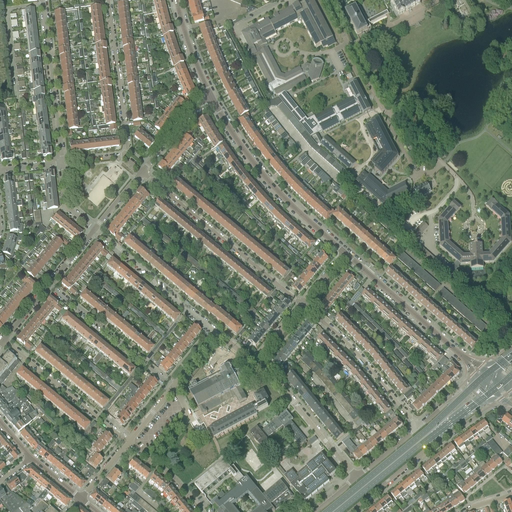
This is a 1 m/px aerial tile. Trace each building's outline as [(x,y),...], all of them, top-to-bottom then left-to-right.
[(310,80),(311,82),(312,83),(319,79),(323,66),(323,65),(324,65),(323,64),(323,63),(322,62),(321,62),(321,61),(320,61),(320,60),(319,60),(318,60),(317,60),(316,60),(315,60),(314,60),(313,60),(312,61),(313,62),(312,63),(311,65),(308,64),(306,65),(306,66),(304,67),(300,69),(300,67),(284,75),(284,77),(280,75),(281,74),(267,48),(265,49),(263,45),(267,43),(265,40),(276,34),(275,31),(276,30),(277,31),(281,29),(280,28),(282,27),(283,28),(290,24),(289,23),(293,21),(294,22),(298,20),(297,19),(301,18),(301,19),(302,18),(303,20),(302,20),(306,28),(307,27),(309,31),(308,32),(312,39),(313,38),(315,42),(314,43),(316,47),(321,44),(323,48),(327,46),(328,47),(334,44),(333,42),(335,41),(333,37),(331,38),(330,37),(332,36),(328,28),(327,29),(325,25),(326,25),(322,17),(321,18),(319,14),(320,13),(316,6),(315,7),(313,3),(314,2),(313,0),(308,0),(304,2),(305,3),(302,4),(299,5),(298,3),(292,6),(292,7),(278,14),(274,16),(275,20),(270,22),(268,19),(264,21),(263,19),(258,22),(259,23),(241,33),(249,48),(247,49),(251,56),(253,55),(267,81),(265,82),(272,95),(275,93),(276,95),(277,95),(278,97),(311,137),(315,134),(318,133),(322,131),(322,132),(339,123),(339,124),(340,124),(339,122),(343,120),(344,121),(361,112),(361,113),(360,111),(362,110),(364,113),(363,113),(363,114),(371,110),(370,110),(367,102),(365,98),(364,98),(356,82),(349,86),(350,86),(350,88),(348,89),(353,97),(336,106),(335,106),(336,107),(332,109),(332,108),(331,108),(315,117),(314,117),(315,118),(308,121),(285,93),(310,80)] [(391,0),(393,0),(392,0),(392,1),(391,1),(391,2),(391,3),(392,4),(393,4),(395,7),(394,8),(396,11),(399,16),(405,12),(413,8),(415,7),(415,6),(420,4),(418,0),(391,0)] [(191,10),(191,11),(201,9),(200,3),(190,5),(190,7),(189,7),(190,10),(191,10)] [(247,4),(247,14),(256,9),(247,4)] [(156,13),(165,10),(165,8),(166,8),(165,5),(164,5),(155,7),(156,13)] [(367,30),(370,28),(369,25),(385,16),(385,15),(385,16),(384,13),(387,12),(387,11),(367,21),(359,6),(355,8),(355,7),(345,12),(357,35),(367,30)] [(192,16),(193,17),(203,15),(201,9),(191,11),(192,13),(191,13),(192,16)] [(156,13),(158,19),(167,16),(166,14),(167,14),(166,11),(165,10),(156,13)] [(203,15),(193,17),(195,24),(209,20),(207,16),(203,17),(203,15)] [(158,19),(159,25),(168,22),(168,20),(169,20),(168,17),(167,17),(167,16),(158,19)] [(201,31),(202,33),(211,30),(209,25),(200,27),(200,28),(200,29),(201,32),(201,31)] [(162,34),(160,35),(161,37),(163,36),(168,35),(172,33),(171,27),(170,28),(161,30),(162,34)] [(203,37),(204,39),(213,36),(211,30),(202,33),(202,34),(202,37),(203,37)] [(163,38),(165,44),(174,41),(173,39),(174,39),(173,36),(172,36),(172,35),(167,37),(163,38)] [(205,43),(206,45),(215,42),(213,36),(204,39),(204,40),(203,40),(204,43),(205,43)] [(207,49),(208,51),(220,46),(218,40),(215,42),(206,45),(206,46),(205,46),(207,49)] [(165,44),(167,49),(176,46),(175,45),(176,44),(175,41),(174,42),(174,41),(165,44)] [(167,49),(169,55),(178,52),(177,50),(178,50),(177,47),(176,47),(176,46),(167,49)] [(209,54),(210,56),(219,53),(217,47),(220,46),(208,51),(208,52),(209,55),(209,54)] [(169,55),(171,61),(180,58),(179,56),(180,56),(179,53),(178,53),(178,52),(169,55)] [(212,60),(212,62),(221,58),(219,53),(210,56),(210,57),(211,60),(212,60)] [(180,58),(171,61),(173,67),(183,63),(181,57),(180,58)] [(214,66),(215,68),(224,64),(221,58),(212,62),(213,63),(212,63),(213,66),(214,66)] [(216,71),(217,73),(226,69),(224,64),(215,68),(214,69),(216,72),(216,71)] [(174,69),(176,74),(185,71),(184,69),(185,69),(184,66),(183,66),(183,65),(174,69)] [(219,77),(220,79),(228,74),(226,69),(217,73),(218,74),(217,74),(218,77),(219,77)] [(176,74),(179,80),(187,76),(187,74),(186,71),(185,71),(176,74)] [(220,79),(223,84),(231,80),(228,74),(220,79)] [(179,80),(181,86),(190,82),(189,80),(190,79),(188,77),(187,76),(179,80)] [(223,84),(225,90),(234,85),(231,80),(223,84)] [(181,86),(184,91),(192,87),(191,85),(192,85),(191,82),(190,82),(181,86)] [(225,90),(228,95),(237,91),(234,85),(225,90)] [(192,87),(184,91),(185,94),(183,95),(179,99),(182,101),(185,97),(195,93),(194,91),(194,90),(193,88),(192,87)] [(230,99),(231,101),(239,96),(239,94),(237,91),(228,95),(229,96),(228,96),(229,99),(230,99)] [(233,103),(234,106),(242,101),(239,96),(231,101),(232,102),(231,102),(232,104),(233,103)] [(172,102),(174,104),(181,110),(181,109),(182,109),(184,107),(183,107),(184,105),(175,97),(172,102)] [(274,100),(269,102),(271,107),(274,107),(277,107),(282,103),(278,99),(274,100)] [(236,110),(237,111),(245,106),(242,101),(234,106),(235,107),(234,107),(236,110)] [(174,104),(170,109),(177,114),(178,114),(180,112),(179,111),(181,110),(174,104)] [(245,106),(237,111),(238,112),(237,112),(239,115),(240,117),(248,112),(245,106)] [(170,109),(166,113),(173,119),(173,118),(174,119),(176,116),(175,116),(177,114),(170,109)] [(269,112),(264,116),(267,120),(267,121),(273,117),(269,112)] [(166,113),(162,118),(169,124),(170,123),(172,121),(173,119),(166,113)] [(238,120),(241,125),(248,120),(247,118),(249,117),(247,114),(238,120)] [(200,124),(202,127),(210,122),(209,120),(210,120),(208,117),(208,118),(207,117),(196,123),(197,126),(200,124)] [(162,118),(158,123),(165,128),(166,127),(166,128),(168,126),(168,125),(169,124),(162,118)] [(398,156),(378,118),(370,122),(371,124),(365,127),(379,153),(371,162),(376,167),(374,169),(381,175),(398,156)] [(241,125),(244,129),(253,124),(251,122),(250,122),(248,120),(241,125)] [(276,121),(271,125),(274,129),(279,125),(276,121)] [(202,127),(205,132),(213,127),(212,125),(213,125),(211,122),(211,123),(210,122),(202,127)] [(165,128),(158,123),(154,127),(161,133),(162,132),(163,133),(164,130),(165,128)] [(253,124),(244,129),(244,130),(247,134),(254,129),(258,127),(255,123),(253,124)] [(205,132),(208,137),(217,132),(216,130),(214,127),(214,128),(213,127),(205,132)] [(134,137),(139,141),(145,134),(142,132),(143,131),(141,129),(134,137)] [(247,134),(250,139),(259,133),(257,130),(256,131),(254,129),(247,134)] [(282,129),(277,133),(280,137),(283,134),(285,133),(282,129)] [(259,133),(250,139),(253,143),(261,138),(265,135),(262,131),(259,133)] [(208,137),(212,142),(220,137),(219,135),(218,133),(217,133),(217,132),(208,137)] [(318,133),(315,134),(320,143),(320,144),(332,154),(334,155),(337,159),(349,170),(356,163),(326,136),(322,142),(318,133)] [(139,141),(143,145),(149,138),(145,134),(139,141)] [(183,140),(182,140),(189,146),(193,141),(186,136),(185,137),(184,137),(182,139),(183,140)] [(220,137),(212,142),(215,147),(223,142),(222,141),(222,140),(221,138),(220,138),(220,137)] [(149,138),(143,145),(148,149),(154,142),(149,138)] [(253,143),(257,148),(265,141),(263,139),(262,140),(261,138),(253,143)] [(179,144),(178,145),(185,151),(189,146),(182,140),(181,142),(180,142),(178,144),(179,144)] [(257,148),(260,152),(267,147),(265,144),(267,144),(265,141),(257,148)] [(218,152),(219,154),(227,148),(224,144),(217,149),(219,151),(218,152)] [(267,147),(260,152),(263,156),(271,150),(274,148),(271,144),(267,147)] [(175,149),(174,150),(181,155),(185,151),(178,145),(177,147),(176,146),(175,149)] [(219,154),(216,157),(219,161),(220,160),(231,153),(227,148),(219,154)] [(271,150),(263,156),(267,161),(273,155),(277,152),(274,148),(271,150)] [(171,154),(177,160),(181,155),(174,150),(173,151),(171,153),(171,154)] [(231,153),(220,160),(224,165),(226,163),(234,157),(231,153)] [(167,158),(167,159),(174,165),(177,160),(171,154),(169,156),(169,155),(167,158)] [(267,161),(270,165),(278,158),(276,156),(275,157),(273,155),(267,161)] [(234,157),(226,163),(227,166),(228,165),(230,167),(231,167),(237,162),(237,161),(234,157)] [(278,158),(270,165),(273,169),(274,169),(280,163),(283,161),(280,157),(278,158)] [(164,163),(163,164),(170,169),(174,165),(167,159),(166,161),(165,160),(163,162),(164,163)] [(230,167),(227,170),(230,174),(232,173),(241,166),(240,166),(237,162),(231,167),(230,167)] [(163,164),(163,163),(159,168),(167,175),(169,172),(168,172),(170,169),(163,164)] [(274,169),(279,175),(282,173),(280,171),(285,167),(286,168),(283,164),(282,165),(280,163),(274,169)] [(314,164),(310,168),(314,172),(316,170),(318,168),(314,164)] [(241,166),(232,173),(234,175),(235,174),(237,176),(244,171),(241,166)] [(279,175),(283,180),(289,174),(287,172),(288,170),(286,168),(285,167),(280,171),(282,173),(279,175)] [(289,174),(283,180),(287,184),(294,176),(296,174),(293,170),(289,174)] [(244,171),(237,176),(239,178),(237,179),(239,181),(247,175),(244,171)] [(319,174),(317,176),(321,180),(325,175),(322,171),(319,174)] [(409,190),(405,182),(387,191),(369,175),(368,176),(363,172),(356,180),(386,207),(410,195),(408,191),(409,190)] [(247,175),(239,181),(241,184),(242,183),(244,184),(250,179),(247,175)] [(287,184),(290,187),(296,181),(295,179),(296,178),(294,176),(287,184)] [(173,185),(172,186),(176,189),(182,183),(180,181),(179,180),(177,179),(173,185)] [(250,179),(244,184),(246,187),(245,188),(246,190),(254,183),(250,179)] [(290,187),(294,191),(301,184),(299,182),(298,183),(296,181),(290,187)] [(182,183),(176,189),(181,193),(186,186),(184,185),(182,183)] [(249,191),(251,193),(258,187),(254,183),(246,190),(248,192),(249,191)] [(431,192),(428,186),(427,183),(414,189),(419,198),(431,192)] [(294,191),(298,195),(304,189),(302,187),(303,186),(301,184),(294,191)] [(186,186),(181,193),(185,196),(190,190),(186,186)] [(304,189),(298,195),(302,199),(308,193),(309,192),(311,189),(307,186),(304,189)] [(332,191),(336,194),(337,193),(341,189),(337,186),(335,187),(332,191)] [(258,187),(251,193),(253,196),(252,197),(254,198),(261,192),(258,187)] [(141,189),(137,194),(145,200),(146,198),(147,199),(149,196),(141,189)] [(308,193),(302,199),(306,203),(312,196),(315,193),(311,189),(309,192),(308,193)] [(190,190),(185,196),(189,200),(195,193),(190,190)] [(261,192),(254,198),(255,201),(257,200),(259,202),(260,203),(263,200),(262,199),(265,196),(261,192)] [(195,193),(189,200),(193,203),(199,197),(195,193)] [(135,198),(134,199),(141,205),(145,200),(137,194),(137,195),(136,195),(134,197),(135,198)] [(350,197),(358,204),(359,202),(351,195),(350,197)] [(263,200),(260,203),(262,205),(261,206),(262,208),(270,201),(265,196),(262,199),(263,200)] [(306,203),(310,207),(317,199),(315,197),(314,198),(312,196),(306,203)] [(199,197),(193,203),(198,207),(203,200),(199,197)] [(131,202),(130,204),(137,209),(141,205),(134,199),(133,200),(131,202)] [(310,207),(314,210),(320,204),(318,202),(319,201),(317,199),(310,207)] [(439,267),(437,269),(448,280),(459,267),(458,267),(460,264),(471,264),(471,269),(483,268),(483,263),(493,262),(511,242),(509,215),(492,199),(486,207),(501,220),(502,239),(489,253),(482,254),(482,245),(481,244),(477,244),(477,242),(474,242),(474,244),(470,244),(470,245),(470,255),(464,255),(449,242),(448,223),(456,213),(456,214),(461,208),(454,202),(438,220),(440,246),(457,261),(452,267),(444,261),(442,263),(441,265),(439,267)] [(160,200),(155,206),(157,208),(158,209),(159,210),(165,203),(161,200),(160,200)] [(203,200),(198,207),(202,210),(207,204),(203,200)] [(270,201),(262,208),(264,210),(266,209),(267,211),(274,205),(270,201)] [(320,204),(314,210),(318,214),(327,205),(327,204),(323,201),(320,204)] [(358,204),(366,211),(367,210),(359,202),(358,204)] [(165,203),(159,210),(160,210),(162,212),(164,213),(169,207),(165,203)] [(127,207),(126,208),(133,214),(137,209),(130,204),(129,205),(129,204),(127,206),(127,207)] [(207,204),(202,210),(206,214),(212,207),(207,204)] [(274,205),(267,211),(270,213),(268,214),(270,216),(277,209),(274,205)] [(318,214),(322,218),(331,208),(327,205),(318,214)] [(169,207),(164,213),(168,217),(173,210),(169,207)] [(212,207),(206,214),(210,217),(216,211),(212,207)] [(123,212),(122,213),(129,219),(133,214),(126,208),(125,209),(123,211),(123,212)] [(331,208),(322,218),(327,221),(335,212),(331,208)] [(277,209),(270,216),(272,218),(273,217),(275,219),(282,213),(277,209)] [(339,209),(332,216),(341,223),(347,216),(345,215),(346,214),(345,214),(346,213),(342,209),(342,210),(341,210),(341,211),(339,209)] [(173,210),(168,217),(169,218),(170,219),(172,220),(178,214),(173,210)] [(366,211),(374,218),(376,217),(367,210),(366,211)] [(216,211),(210,217),(215,221),(220,214),(216,211)] [(120,216),(118,218),(126,223),(129,219),(122,213),(122,214),(121,214),(119,216),(120,216)] [(282,213),(275,219),(278,221),(276,222),(278,224),(285,217),(283,214),(282,213)] [(56,223),(57,224),(63,217),(62,216),(60,214),(59,214),(58,214),(55,217),(53,221),(51,223),(54,225),(56,223)] [(178,214),(172,220),(174,222),(176,224),(182,217),(178,214)] [(220,214),(215,221),(219,224),(224,218),(220,214)] [(347,216),(341,223),(349,230),(355,224),(354,223),(353,222),(347,216)] [(57,224),(62,228),(68,221),(66,220),(67,219),(64,217),(64,218),(63,217),(57,224)] [(182,217),(176,224),(177,224),(179,226),(181,227),(186,221),(182,217)] [(279,225),(277,226),(279,228),(282,225),(283,227),(289,220),(288,219),(285,217),(278,224),(279,225)] [(374,218),(382,226),(384,224),(376,217),(374,218)] [(116,221),(115,222),(122,228),(126,223),(118,218),(118,219),(117,218),(115,220),(116,221)] [(224,218),(219,224),(223,228),(229,221),(224,218)] [(145,219),(143,221),(152,228),(153,226),(145,219)] [(289,220),(283,227),(286,229),(285,230),(286,232),(293,224),(289,220)] [(62,228),(67,232),(72,225),(71,224),(71,223),(69,221),(68,222),(68,221),(62,228)] [(143,221),(141,223),(150,230),(152,228),(143,221)] [(186,221),(181,227),(183,229),(184,230),(185,231),(190,224),(186,221)] [(229,221),(223,228),(227,231),(228,232),(231,229),(230,228),(233,225),(229,221)] [(112,226),(111,227),(118,233),(122,228),(115,222),(114,223),(113,223),(111,225),(112,226)] [(423,222),(411,236),(416,240),(428,226),(423,222)] [(190,224),(185,231),(186,231),(189,234),(195,228),(190,224)] [(287,232),(286,233),(287,235),(289,234),(289,233),(290,233),(292,234),(298,228),(293,224),(286,232),(287,232)] [(355,224),(349,230),(357,238),(363,231),(361,229),(357,225),(355,224)] [(382,226),(390,233),(392,231),(384,224),(382,226)] [(9,226),(10,232),(13,232),(13,233),(21,234),(22,225),(19,225),(9,226)] [(67,232),(71,236),(77,229),(75,227),(76,227),(73,225),(72,225),(67,232)] [(231,229),(228,232),(233,236),(238,229),(233,225),(230,228),(231,229)] [(41,226),(35,229),(36,238),(40,233),(39,232),(43,228),(41,226)] [(153,226),(152,228),(160,235),(162,233),(153,226)] [(118,233),(111,227),(107,231),(119,241),(123,237),(118,233)] [(152,228),(150,230),(158,237),(160,235),(152,228)] [(189,234),(193,238),(199,231),(195,228),(189,234)] [(298,228),(292,234),(294,237),(293,238),(295,239),(302,232),(298,228)] [(77,229),(71,236),(74,238),(73,239),(75,241),(82,233),(80,231),(78,229),(77,229)] [(238,229),(233,236),(237,239),(242,233),(238,229)] [(199,231),(193,238),(194,238),(196,240),(198,241),(203,235),(199,231)] [(363,231),(357,238),(365,245),(371,238),(363,231)] [(390,233),(399,240),(400,238),(392,231),(390,233)] [(302,232),(295,239),(297,241),(298,240),(300,242),(306,235),(303,232),(302,232)] [(162,233),(160,235),(169,242),(170,240),(162,233)] [(237,239),(241,243),(247,236),(242,233),(237,239)] [(160,235),(158,237),(167,244),(169,242),(160,235)] [(198,241),(202,245),(207,238),(203,235),(198,241)] [(302,244),(300,247),(302,248),(303,247),(310,239),(306,235),(300,242),(302,244)] [(7,242),(6,242),(16,245),(18,242),(21,242),(23,236),(13,236),(13,238),(9,236),(8,237),(9,237),(8,238),(7,238),(7,242)] [(124,243),(133,251),(139,244),(130,236),(124,243)] [(241,243),(245,246),(251,240),(247,236),(241,243)] [(202,245),(206,248),(212,242),(207,238),(202,245)] [(371,238),(365,245),(373,252),(379,245),(371,238)] [(400,238),(399,240),(407,247),(408,246),(400,238)] [(55,239),(51,243),(58,249),(59,247),(60,248),(62,245),(61,245),(62,244),(55,239)] [(310,239),(303,247),(305,249),(306,248),(306,247),(309,249),(311,247),(314,243),(310,239)] [(170,240),(169,242),(177,249),(179,247),(170,240)] [(245,246),(250,250),(255,243),(251,240),(245,246)] [(4,247),(14,251),(16,245),(6,242),(6,243),(7,243),(6,244),(5,244),(4,247)] [(169,242),(167,244),(175,251),(177,249),(169,242)] [(212,242),(206,248),(210,252),(211,253),(214,250),(213,249),(216,245),(212,242)] [(51,243),(48,247),(55,253),(56,251),(56,252),(58,250),(58,249),(51,243)] [(250,250),(254,254),(259,247),(255,243),(250,250)] [(96,244),(93,248),(100,253),(105,258),(108,254),(96,244)] [(133,251),(141,258),(147,251),(139,244),(133,251)] [(214,250),(211,253),(216,256),(221,250),(217,246),(216,245),(213,249),(214,250)] [(388,253),(379,245),(373,252),(382,260),(388,253)] [(14,251),(4,247),(4,248),(4,250),(3,250),(3,249),(2,253),(4,254),(3,255),(10,261),(15,256),(13,255),(14,251)] [(48,247),(44,251),(51,257),(52,256),(53,256),(55,254),(54,253),(55,253),(48,247)] [(179,247),(177,249),(186,257),(188,255),(179,247)] [(254,254),(258,257),(264,250),(259,247),(254,254)] [(90,251),(89,252),(96,258),(100,253),(93,248),(92,249),(91,249),(89,251),(90,251)] [(177,249),(175,251),(184,259),(186,257),(177,249)] [(216,256),(220,260),(225,253),(221,250),(216,256)] [(258,257),(262,261),(268,254),(264,250),(258,257)] [(44,251),(41,256),(48,261),(49,260),(51,258),(51,257),(44,251)] [(141,258),(150,265),(156,258),(147,251),(141,258)] [(86,256),(85,256),(92,262),(96,258),(89,252),(88,253),(87,253),(86,255),(86,256)] [(313,256),(317,259),(320,262),(321,261),(324,263),(328,259),(325,257),(326,255),(322,252),(320,255),(317,253),(313,256)] [(427,252),(422,258),(431,265),(435,259),(427,252)] [(220,260),(224,263),(230,257),(225,253),(220,260)] [(396,260),(388,253),(382,260),(390,267),(396,260)] [(400,262),(406,256),(403,253),(398,259),(400,262)] [(262,261),(267,264),(272,257),(268,254),(262,261)] [(188,255),(186,257),(195,264),(197,262),(188,255)] [(41,256),(37,260),(44,266),(45,264),(46,265),(48,262),(47,262),(48,261),(41,256)] [(83,260),(82,261),(89,266),(92,262),(85,256),(84,258),(84,257),(82,259),(83,260)] [(400,262),(403,264),(409,258),(406,256),(400,262)] [(186,257),(184,259),(193,266),(195,264),(186,257)] [(224,263),(228,267),(234,260),(230,257),(224,263)] [(267,264),(271,268),(276,261),(272,257),(267,264)] [(150,265),(158,272),(164,265),(156,258),(150,265)] [(403,264),(406,267),(412,261),(409,258),(403,264)] [(106,266),(115,273),(120,266),(112,259),(106,266)] [(317,259),(313,263),(317,266),(318,265),(321,268),(324,263),(321,261),(320,262),(317,259)] [(37,260),(34,264),(41,270),(42,268),(42,269),(44,266),(37,260)] [(228,267),(233,270),(238,264),(234,260),(228,267)] [(79,264),(79,265),(85,270),(89,266),(82,261),(81,262),(80,261),(78,264),(79,264)] [(271,268),(275,271),(281,265),(276,261),(271,268)] [(406,267),(409,269),(415,263),(412,261),(406,267)] [(197,262),(195,264),(204,272),(206,270),(197,262)] [(313,263),(310,268),(313,270),(314,269),(317,272),(321,268),(318,265),(317,266),(313,263)] [(412,272),(417,266),(415,263),(409,269),(412,272)] [(34,264),(30,268),(37,274),(38,273),(39,273),(41,271),(40,270),(41,270),(34,264)] [(195,264),(193,266),(203,274),(204,272),(195,264)] [(233,270),(237,274),(242,267),(238,264),(233,270)] [(76,268),(75,269),(82,274),(85,270),(79,265),(77,266),(75,268),(76,268)] [(158,272),(167,279),(173,272),(164,265),(158,272)] [(275,271),(279,275),(285,268),(281,265),(275,271)] [(115,273),(123,280),(129,273),(120,266),(115,273)] [(415,274),(420,268),(417,266),(412,272),(415,274)] [(237,274),(241,277),(247,271),(242,267),(237,274)] [(399,275),(391,267),(385,273),(394,281),(399,275)] [(37,274),(30,268),(26,273),(33,279),(35,277),(37,275),(37,274)] [(285,268),(279,275),(284,278),(289,272),(285,268)] [(310,268),(306,272),(310,275),(311,274),(314,276),(317,272),(314,269),(313,270),(310,268)] [(418,277),(423,271),(420,268),(415,274),(418,277)] [(72,273),(79,279),(82,274),(75,269),(74,270),(73,270),(72,272),(72,273)] [(206,270),(204,272),(213,279),(215,277),(206,270)] [(241,277),(245,281),(251,274),(247,271),(241,277)] [(418,277),(421,280),(426,273),(423,271),(418,277)] [(178,282),(181,279),(173,272),(167,279),(176,287),(179,283),(178,282)] [(203,274),(211,281),(213,279),(204,272),(203,274)] [(306,272),(303,276),(306,279),(307,278),(310,280),(314,276),(311,274),(310,275),(306,272)] [(69,277),(68,277),(75,283),(79,279),(72,273),(70,275),(70,274),(68,276),(69,277)] [(123,280),(131,287),(137,280),(129,273),(123,280)] [(421,280),(424,282),(429,276),(426,273),(421,280)] [(245,281),(250,285),(255,278),(251,274),(245,281)] [(347,275),(343,279),(346,282),(345,283),(349,286),(354,279),(350,275),(349,277),(347,275)] [(409,283),(399,275),(394,281),(404,289),(409,283)] [(303,276),(299,280),(303,283),(303,282),(307,285),(310,280),(307,278),(306,279),(303,276)] [(426,285),(432,278),(429,276),(424,282),(426,285)] [(33,290),(35,287),(23,277),(21,280),(25,284),(33,290)] [(66,278),(64,281),(65,281),(65,282),(72,287),(75,283),(68,277),(67,279),(66,278)] [(97,277),(96,278),(104,285),(105,284),(97,277)] [(215,277),(213,279),(221,286),(223,284),(215,277)] [(94,280),(103,287),(104,285),(96,278),(94,280)] [(250,285),(254,288),(259,281),(255,278),(250,285)] [(429,287),(435,281),(432,278),(426,285),(429,287)] [(179,283),(176,287),(185,294),(191,287),(181,279),(178,282),(179,283)] [(211,281),(220,288),(221,286),(213,279),(211,281)] [(343,279),(339,283),(342,286),(341,287),(345,290),(349,286),(345,283),(346,282),(343,279)] [(131,287),(140,294),(146,287),(137,280),(131,287)] [(299,280),(296,285),(299,288),(300,286),(303,289),(307,285),(303,282),(303,283),(299,280)] [(65,281),(64,281),(61,284),(73,294),(76,291),(72,287),(65,282),(65,281)] [(254,288),(258,292),(264,285),(259,281),(254,288)] [(432,290),(438,283),(435,281),(429,287),(432,290)] [(339,283),(336,288),(339,290),(338,291),(342,294),(345,290),(341,287),(342,286),(339,283)] [(419,291),(409,283),(404,289),(413,298),(419,291)] [(435,292),(441,286),(438,283),(432,290),(435,292)] [(30,293),(33,290),(25,284),(22,288),(29,294),(30,292),(30,293)] [(104,285),(113,293),(114,291),(105,284),(104,285)] [(223,284),(221,286),(230,292),(231,290),(223,284)] [(103,287),(111,294),(113,293),(104,285),(103,287)] [(258,292),(262,295),(268,288),(264,285),(258,292)] [(299,288),(296,285),(292,289),(299,294),(303,289),(300,286),(299,288)] [(220,288),(228,295),(230,292),(221,286),(220,288)] [(140,294),(148,301),(154,294),(146,287),(140,294)] [(185,294),(193,301),(199,294),(191,287),(185,294)] [(22,288),(18,292),(25,298),(26,297),(27,297),(29,295),(28,294),(29,294),(22,288)] [(268,288),(262,295),(267,299),(272,292),(268,288)] [(336,288),(332,292),(335,294),(334,295),(338,298),(342,294),(338,291),(339,290),(336,288)] [(349,304),(352,307),(364,291),(361,288),(349,304)] [(443,288),(438,295),(440,297),(446,291),(443,288)] [(371,304),(377,298),(367,289),(362,296),(371,304)] [(231,290),(230,292),(238,299),(240,298),(231,290)] [(80,298),(88,305),(94,298),(85,291),(80,298)] [(113,293),(121,300),(122,298),(114,291),(113,293)] [(413,298),(423,306),(424,307),(430,301),(419,291),(413,298)] [(446,291),(440,297),(443,299),(449,293),(446,291)] [(18,292),(15,296),(22,302),(23,301),(25,299),(25,298),(18,292)] [(230,292),(228,295),(236,302),(238,299),(230,292)] [(332,292),(329,296),(332,298),(331,300),(334,303),(338,298),(334,295),(335,294),(332,292)] [(111,294),(120,301),(121,300),(113,293),(111,294)] [(449,293),(443,299),(446,302),(451,295),(449,293)] [(148,301),(157,308),(163,301),(154,294),(148,301)] [(193,301),(202,308),(208,301),(199,294),(193,301)] [(451,295),(446,302),(448,304),(454,298),(451,295)] [(15,296),(11,301),(18,306),(19,305),(20,305),(22,303),(21,303),(22,302),(15,296)] [(329,296),(325,300),(328,303),(327,304),(331,307),(334,303),(331,300),(332,298),(329,296)] [(50,298),(47,302),(48,302),(55,308),(59,312),(62,308),(50,298)] [(88,305),(97,312),(102,305),(94,298),(88,305)] [(121,300),(129,307),(131,305),(122,298),(121,300)] [(240,298),(238,299),(247,306),(248,305),(240,298)] [(381,313),(387,307),(377,298),(371,304),(381,313)] [(454,298),(448,304),(451,307),(457,300),(454,298)] [(238,299),(236,302),(245,309),(247,306),(238,299)] [(283,299),(280,304),(283,307),(284,305),(287,308),(291,304),(288,301),(287,302),(283,299)] [(120,301),(128,308),(129,307),(121,300),(120,301)] [(325,300),(322,305),(325,307),(324,308),(327,311),(331,307),(327,304),(328,303),(325,300)] [(457,300),(451,307),(454,309),(459,303),(457,300)] [(11,301),(8,305),(15,311),(16,309),(16,310),(18,307),(18,306),(11,301)] [(157,308),(165,315),(171,309),(163,301),(157,308)] [(202,308),(210,315),(216,308),(208,301),(202,308)] [(424,307),(435,317),(441,310),(430,301),(424,307)] [(45,305),(44,306),(51,312),(55,308),(48,302),(47,302),(45,304),(45,305)] [(459,303),(454,309),(457,311),(462,305),(459,303)] [(280,304),(276,308),(280,311),(281,310),(284,312),(287,308),(284,305),(283,307),(280,304)] [(356,312),(349,304),(346,307),(354,314),(356,312)] [(355,304),(353,306),(361,314),(364,312),(355,304)] [(8,305),(4,309),(11,315),(12,313),(13,314),(15,312),(14,311),(15,311),(8,305)] [(97,312),(105,319),(111,312),(102,305),(97,312)] [(129,307),(138,314),(139,312),(131,305),(129,307)] [(248,305),(247,306),(255,313),(257,311),(248,305)] [(325,307),(322,305),(318,309),(321,311),(320,312),(324,315),(327,311),(324,308),(325,307)] [(462,305),(457,311),(459,314),(465,307),(462,305)] [(42,309),(41,311),(48,316),(51,312),(44,306),(44,307),(43,306),(41,309),(42,309)] [(247,306),(245,309),(253,316),(255,313),(247,306)] [(128,308),(137,315),(138,314),(129,307),(128,308)] [(219,321),(220,321),(226,314),(217,307),(216,308),(210,315),(212,317),(213,316),(217,319),(217,320),(219,322),(219,321)] [(390,321),(395,314),(387,307),(381,313),(390,321)] [(465,307),(459,314),(462,316),(468,310),(465,307)] [(276,308),(273,312),(276,315),(277,314),(280,316),(284,312),(281,310),(280,311),(276,308)] [(4,309),(1,313),(8,319),(9,318),(11,316),(11,315),(4,309)] [(171,309),(165,315),(174,323),(179,316),(171,309)] [(450,319),(441,310),(435,317),(444,325),(450,319)] [(468,310),(462,316),(465,318),(470,312),(468,310)] [(38,314),(37,315),(44,321),(48,316),(41,311),(40,311),(37,314),(38,314)] [(119,319),(114,326),(122,333),(128,326),(123,322),(129,314),(126,311),(120,319),(119,319)] [(105,319),(114,326),(119,319),(111,312),(105,319)] [(138,314),(146,321),(148,319),(139,312),(138,314)] [(273,312),(269,316),(273,319),(274,318),(277,321),(280,316),(277,314),(276,315),(273,312)] [(470,312),(465,318),(468,321),(473,315),(470,312)] [(356,315),(363,323),(364,322),(366,320),(358,313),(356,315)] [(364,313),(362,315),(371,323),(373,321),(364,313)] [(61,321),(70,328),(75,321),(67,314),(61,321)] [(137,315),(145,322),(146,321),(138,314),(137,315)] [(220,321),(220,322),(221,324),(222,323),(226,327),(225,327),(227,329),(228,328),(234,321),(226,314),(220,321)] [(350,323),(341,314),(335,320),(344,329),(350,323)] [(399,329),(405,323),(395,314),(390,321),(399,329)] [(35,318),(34,319),(41,325),(44,321),(37,315),(36,315),(34,317),(35,318)] [(470,323),(476,317),(473,315),(468,321),(470,323)] [(269,316),(266,321),(269,324),(270,322),(273,325),(277,321),(274,318),(273,319),(269,316)] [(473,326),(479,319),(476,317),(470,323),(473,326)] [(31,322),(30,323),(37,329),(41,325),(34,319),(33,320),(33,319),(31,321),(31,322)] [(146,321),(155,328),(156,326),(148,319),(146,321)] [(310,319),(306,323),(309,326),(308,327),(311,330),(315,326),(312,323),(313,322),(310,319)] [(459,327),(450,319),(444,325),(454,333),(459,327)] [(476,328),(481,322),(479,319),(473,326),(476,328)] [(70,328),(78,335),(84,328),(75,321),(70,328)] [(145,322),(153,329),(155,328),(146,321),(145,322)] [(243,329),(234,321),(228,328),(228,329),(230,331),(230,330),(234,334),(235,336),(236,335),(237,336),(240,332),(243,329)] [(266,321),(262,325),(266,328),(267,327),(270,329),(273,325),(270,322),(269,324),(266,321)] [(367,322),(365,324),(373,332),(375,330),(367,322)] [(373,322),(371,324),(380,332),(382,330),(373,322)] [(479,330),(484,324),(481,322),(476,328),(479,330)] [(28,326),(27,328),(34,333),(37,329),(30,323),(30,324),(29,323),(27,326),(28,326)] [(306,323),(302,328),(305,330),(304,331),(308,334),(311,330),(308,327),(309,326),(306,323)] [(359,332),(350,323),(344,329),(353,338),(359,332)] [(409,338),(414,331),(405,323),(399,329),(400,329),(409,338)] [(258,328),(259,329),(262,332),(263,331),(266,333),(270,329),(267,327),(266,328),(262,325),(261,324),(258,328)] [(487,327),(484,324),(479,330),(481,333),(487,327)] [(188,331),(187,334),(194,340),(194,339),(195,339),(196,337),(198,334),(199,334),(200,332),(201,331),(194,325),(192,328),(190,327),(187,330),(188,331)] [(122,333),(131,340),(136,333),(128,326),(122,333)] [(156,326),(155,328),(163,335),(165,333),(156,326)] [(469,335),(459,327),(454,333),(463,341),(469,335)] [(490,329),(487,327),(481,333),(484,335),(490,329)] [(24,330),(23,332),(30,338),(34,333),(27,328),(26,328),(24,330)] [(85,344),(87,342),(92,335),(84,328),(78,335),(76,337),(85,344)] [(155,328),(153,329),(162,336),(163,335),(155,328)] [(302,328),(299,332),(302,334),(301,335),(305,339),(308,334),(304,331),(305,330),(302,328)] [(259,329),(255,333),(259,336),(260,335),(263,338),(266,333),(263,331),(262,332),(259,329)] [(382,330),(380,333),(389,341),(391,339),(382,330)] [(145,340),(139,347),(148,354),(151,350),(153,347),(155,346),(150,342),(156,334),(152,331),(145,340)] [(418,346),(424,339),(414,331),(409,338),(418,346)] [(21,335),(20,336),(27,342),(30,338),(23,332),(22,332),(20,334),(21,335)] [(52,332),(51,333),(59,340),(60,339),(52,332)] [(299,332),(295,336),(298,338),(297,340),(301,343),(305,339),(301,335),(302,334),(299,332)] [(368,341),(359,332),(353,338),(362,347),(368,341)] [(376,334),(383,341),(385,339),(378,332),(376,334)] [(49,335),(58,342),(59,340),(51,333),(49,335)] [(131,340),(139,347),(145,340),(136,333),(131,340)] [(255,333),(252,337),(255,341),(256,339),(259,342),(263,338),(260,335),(259,336),(255,333)] [(181,340),(180,342),(187,348),(187,347),(188,347),(189,346),(189,345),(191,342),(192,343),(193,341),(193,340),(194,340),(187,334),(184,336),(183,335),(180,339),(181,340)] [(317,340),(326,349),(332,343),(323,334),(317,340)] [(87,342),(95,349),(101,342),(92,335),(87,342)] [(478,343),(469,335),(463,341),(472,349),(478,343)] [(27,342),(20,336),(17,340),(29,349),(32,346),(27,342)] [(295,336),(292,340),(295,343),(294,344),(298,347),(301,343),(297,340),(298,338),(295,336)] [(255,341),(252,337),(245,346),(249,349),(252,345),(254,346),(255,345),(256,346),(259,342),(256,339),(255,341)] [(69,346),(60,339),(59,340),(68,347),(69,346)] [(391,339),(389,342),(398,350),(400,348),(391,339)] [(428,354),(433,348),(424,339),(418,346),(428,354)] [(58,342),(66,349),(68,347),(59,340),(58,342)] [(292,340),(288,345),(291,347),(290,348),(294,351),(298,347),(294,344),(295,343),(292,340)] [(362,347),(370,355),(371,356),(377,350),(376,350),(368,341),(362,347)] [(385,343),(392,350),(394,348),(387,341),(385,343)] [(95,361),(93,363),(95,365),(102,357),(101,357),(103,355),(103,356),(109,349),(101,342),(95,349),(93,351),(98,355),(93,360),(95,361)] [(175,348),(173,351),(179,356),(180,355),(181,356),(182,354),(184,351),(185,351),(186,349),(187,348),(180,342),(177,345),(176,344),(173,347),(175,348)] [(326,349),(335,358),(341,352),(332,343),(326,349)] [(288,345),(285,349),(288,351),(287,352),(291,356),(294,351),(290,348),(291,347),(288,345)] [(34,353),(43,360),(49,353),(40,346),(34,353)] [(77,353),(69,346),(68,347),(76,354),(77,353)] [(66,349),(74,356),(76,354),(68,347),(66,349)] [(437,362),(442,356),(433,348),(428,354),(437,362)] [(103,356),(112,363),(118,356),(109,349),(103,356)] [(285,349),(281,353),(284,355),(283,357),(287,360),(291,356),(287,352),(288,351),(285,349)] [(401,349),(398,351),(406,359),(408,357),(401,349)] [(377,350),(371,356),(378,365),(385,360),(377,351),(377,350)] [(396,350),(394,352),(398,358),(401,360),(403,358),(396,350)] [(167,357),(166,359),(172,365),(173,364),(174,364),(175,363),(175,362),(177,359),(178,360),(179,358),(179,357),(179,356),(173,351),(170,353),(169,352),(166,356),(167,357)] [(335,358),(344,367),(350,361),(341,352),(335,358)] [(0,391),(6,389),(1,386),(20,363),(14,358),(8,353),(0,362),(0,391)] [(43,360),(51,367),(57,360),(49,353),(43,360)] [(86,360),(77,353),(76,354),(85,361),(86,360)] [(281,353),(278,357),(281,360),(280,361),(284,364),(287,360),(283,357),(284,355),(281,353)] [(307,353),(304,355),(312,362),(315,360),(307,353)] [(74,356),(83,363),(85,361),(76,354),(74,356)] [(112,363),(120,369),(126,362),(118,356),(112,363)] [(281,360),(278,357),(275,362),(274,361),(272,363),(276,367),(277,366),(280,368),(284,364),(280,361),(281,360)] [(409,358),(407,360),(414,368),(416,365),(409,358)] [(159,361),(156,365),(158,368),(165,373),(166,372),(167,373),(168,371),(170,368),(171,368),(172,366),(172,365),(166,359),(164,362),(162,360),(160,362),(159,361)] [(51,367),(60,374),(66,367),(57,360),(51,367)] [(94,367),(86,360),(85,361),(93,368),(94,367)] [(393,370),(385,360),(378,365),(386,375),(393,370)] [(405,360),(402,362),(410,370),(412,368),(405,360)] [(452,360),(449,363),(453,368),(450,370),(449,370),(448,371),(455,378),(459,374),(459,373),(459,372),(457,370),(457,371),(456,371),(459,368),(452,360)] [(83,363),(91,370),(93,368),(85,361),(83,363)] [(316,361),(313,363),(321,371),(323,369),(316,361)] [(344,367),(352,375),(358,370),(350,361),(344,367)] [(126,362),(120,369),(129,377),(135,370),(126,362)] [(192,387),(188,389),(190,392),(190,393),(196,404),(198,409),(199,408),(203,415),(204,414),(205,415),(207,413),(222,405),(236,398),(239,403),(246,399),(240,387),(240,386),(238,383),(243,378),(240,373),(233,374),(231,370),(228,365),(220,370),(222,372),(208,379),(197,385),(196,383),(191,385),(192,387)] [(417,366),(415,369),(422,376),(425,374),(417,366)] [(60,374),(68,381),(74,374),(66,367),(60,374)] [(103,374),(94,367),(93,368),(102,375),(103,374)] [(282,376),(284,377),(291,369),(288,367),(282,376)] [(18,372),(16,375),(17,376),(18,377),(22,381),(24,382),(30,375),(21,368),(18,372)] [(91,370),(100,377),(102,375),(93,368),(91,370)] [(414,369),(411,372),(419,380),(422,377),(414,369)] [(324,370),(322,372),(329,380),(331,378),(324,370)] [(352,375),(360,386),(367,380),(358,370),(352,375)] [(401,380),(393,370),(386,375),(394,385),(401,380)] [(447,370),(442,374),(444,376),(450,383),(452,381),(452,380),(455,378),(448,371),(447,370)] [(286,378),(290,383),(298,377),(296,375),(295,375),(293,372),(286,378)] [(68,381),(77,388),(83,381),(74,374),(68,381)] [(111,381),(103,374),(102,375),(110,382),(111,381)] [(30,375),(24,382),(25,383),(26,384),(31,388),(33,389),(39,382),(30,375)] [(100,377),(108,384),(110,382),(102,375),(100,377)] [(440,380),(445,387),(450,383),(444,376),(441,379),(440,378),(439,379),(440,380)] [(290,383),(294,388),(301,383),(299,380),(300,379),(298,377),(290,383)] [(145,384),(143,386),(150,392),(151,391),(151,392),(153,390),(152,389),(155,386),(155,387),(157,385),(156,385),(157,384),(150,378),(148,380),(146,379),(143,383),(145,384)] [(332,379),(329,381),(336,389),(339,387),(332,379)] [(360,386),(368,395),(375,390),(367,380),(360,386)] [(401,380),(394,385),(402,395),(402,394),(408,389),(408,390),(409,389),(410,388),(406,383),(405,385),(401,380)] [(435,385),(441,391),(445,387),(440,380),(437,383),(436,382),(434,384),(435,385)] [(77,388),(85,395),(91,388),(83,381),(77,388)] [(120,388),(111,381),(110,382),(118,389),(120,388)] [(39,382),(33,389),(34,390),(35,391),(39,395),(41,396),(47,389),(39,382)] [(110,382),(108,384),(117,391),(118,389),(110,382)] [(294,388),(298,394),(307,387),(305,385),(304,386),(301,383),(294,388)] [(130,384),(127,388),(136,395),(143,401),(144,400),(146,398),(145,398),(148,395),(150,394),(149,393),(150,392),(143,386),(141,389),(140,388),(138,390),(130,384)] [(431,389),(430,389),(436,395),(438,394),(438,393),(441,391),(435,385),(433,387),(431,386),(430,388),(431,389)] [(15,391),(11,387),(0,392),(0,403),(3,401),(15,391)] [(19,389),(26,397),(28,395),(20,387),(19,389)] [(298,394),(303,399),(310,393),(307,390),(308,389),(307,387),(298,394)] [(85,395),(94,402),(100,395),(91,388),(85,395)] [(340,388),(337,390),(344,399),(346,397),(340,388)] [(47,389),(41,396),(43,398),(50,403),(56,396),(47,389)] [(426,393),(432,399),(436,396),(436,395),(430,389),(428,391),(427,390),(425,392),(426,393)] [(3,401),(0,403),(0,410),(13,399),(12,398),(18,393),(16,390),(15,391),(3,401)] [(376,405),(383,400),(375,390),(368,395),(376,405)] [(248,409),(210,429),(214,437),(257,415),(257,414),(257,413),(268,407),(265,402),(267,401),(268,401),(263,392),(255,396),(259,404),(260,405),(254,408),(253,406),(248,409)] [(426,393),(424,392),(420,396),(421,398),(427,404),(432,399),(426,393)] [(13,399),(0,410),(0,412),(2,414),(21,399),(19,396),(20,395),(18,393),(12,398),(13,399)] [(303,399),(307,404),(315,397),(313,395),(312,396),(310,393),(303,399)] [(26,397),(34,405),(36,403),(28,395),(26,397)] [(100,395),(94,402),(102,409),(108,402),(100,395)] [(128,399),(126,401),(129,404),(135,409),(136,408),(137,409),(139,407),(138,406),(140,403),(141,404),(143,402),(142,402),(143,401),(136,395),(134,397),(132,396),(130,400),(128,399)] [(56,396),(50,403),(51,405),(52,405),(56,409),(58,410),(64,403),(56,396)] [(2,414),(5,418),(26,400),(24,397),(21,399),(2,414)] [(307,404),(311,409),(318,403),(316,400),(317,399),(315,397),(307,404)] [(347,397),(345,399),(351,408),(354,406),(347,397)] [(417,401),(417,402),(423,408),(425,407),(424,406),(427,404),(421,398),(419,400),(418,399),(416,400),(417,401)] [(10,424),(17,418),(22,413),(30,407),(29,406),(31,405),(26,400),(5,418),(10,424)] [(384,415),(391,409),(383,400),(376,405),(384,415)] [(413,404),(409,408),(412,411),(415,409),(418,413),(422,409),(423,408),(417,402),(414,405),(413,404)] [(34,405),(42,413),(43,411),(36,403),(34,405)] [(64,403),(58,410),(60,412),(64,415),(67,417),(73,410),(64,403)] [(311,409),(315,414),(324,408),(322,406),(321,407),(318,403),(311,409)] [(124,409),(122,412),(129,417),(130,417),(131,415),(133,412),(134,412),(135,411),(135,410),(135,409),(129,404),(127,406),(126,405),(122,408),(124,409)] [(354,406),(352,408),(359,417),(361,415),(354,406)] [(23,419),(13,428),(18,432),(18,433),(19,432),(22,430),(29,424),(31,422),(36,417),(37,415),(34,412),(30,407),(22,413),(26,418),(23,420),(23,419)] [(315,414),(320,420),(327,414),(324,411),(325,410),(324,408),(315,414)] [(73,410),(67,417),(73,422),(74,423),(75,424),(81,417),(73,410)] [(43,415),(49,421),(51,419),(43,411),(42,413),(43,415)] [(252,432),(250,434),(251,434),(255,439),(254,440),(257,443),(258,443),(265,451),(268,448),(267,446),(270,444),(266,439),(272,433),(273,434),(274,432),(275,431),(282,426),(283,427),(288,432),(299,446),(302,443),(303,443),(305,445),(307,443),(305,441),(306,440),(304,437),(304,438),(299,432),(298,431),(296,428),(290,421),(293,419),(290,416),(289,418),(287,415),(288,414),(286,411),(278,418),(277,417),(276,418),(276,419),(270,425),(269,424),(267,427),(262,431),(260,432),(258,430),(257,428),(252,432)] [(117,418),(115,420),(121,426),(122,425),(123,425),(124,424),(124,423),(126,420),(127,421),(128,419),(128,418),(129,417),(122,412),(120,414),(118,413),(115,417),(117,418)] [(320,420),(324,425),(332,418),(330,416),(329,417),(327,414),(320,420)] [(502,421),(507,426),(511,419),(511,418),(507,415),(505,417),(502,415),(497,421),(500,424),(502,421)] [(362,416),(359,418),(363,422),(365,425),(367,426),(367,427),(369,425),(362,416)] [(81,417),(75,424),(76,425),(77,426),(82,430),(84,431),(86,428),(90,424),(81,417)] [(10,424),(13,428),(23,419),(22,418),(19,420),(17,418),(10,424)] [(324,425),(328,430),(335,424),(333,421),(334,420),(332,418),(324,425)] [(392,422),(391,422),(397,430),(398,429),(402,426),(396,418),(394,419),(395,421),(393,423),(392,422)] [(484,421),(478,425),(483,432),(489,428),(488,428),(484,422),(484,421)] [(387,426),(386,426),(392,434),(395,431),(396,431),(397,430),(391,422),(390,423),(391,424),(388,427),(387,426)] [(328,430),(332,435),(340,429),(339,426),(338,427),(335,424),(328,430)] [(478,425),(474,429),(479,436),(483,432),(478,425)] [(382,430),(381,430),(388,438),(392,434),(386,426),(385,427),(386,428),(383,431),(382,430)] [(20,435),(23,439),(33,430),(31,428),(28,431),(26,429),(20,435)] [(340,429),(332,435),(337,440),(344,435),(341,431),(342,431),(340,429)] [(474,429),(469,432),(474,439),(479,436),(474,429)] [(23,439),(27,443),(37,434),(35,432),(33,430),(23,439)] [(378,435),(377,435),(383,442),(384,441),(383,441),(388,438),(383,432),(381,430),(380,431),(381,432),(380,433),(378,435)] [(100,439),(98,441),(105,447),(105,446),(106,446),(107,444),(109,441),(110,441),(111,440),(111,439),(112,438),(108,435),(109,434),(106,431),(103,435),(101,434),(98,437),(100,439)] [(377,435),(376,434),(374,431),(370,436),(372,438),(378,446),(381,443),(383,442),(377,435)] [(469,432),(464,436),(469,443),(474,439),(469,432)] [(36,434),(27,443),(30,446),(37,441),(40,438),(38,436),(40,435),(38,433),(37,434),(36,434)] [(83,434),(77,442),(79,444),(85,436),(83,434)] [(464,436),(459,439),(465,448),(470,445),(469,443),(464,436)] [(33,449),(34,451),(40,444),(43,442),(40,438),(30,446),(33,450),(33,449)] [(371,440),(368,443),(373,450),(378,446),(372,438),(370,439),(371,440)] [(63,439),(61,441),(70,448),(71,446),(63,439)] [(459,439),(454,443),(458,448),(457,449),(459,452),(465,448),(459,439)] [(6,440),(0,445),(0,449),(2,447),(4,449),(9,444),(6,440)] [(366,440),(361,444),(362,446),(368,454),(369,453),(373,450),(368,443),(366,440)] [(44,448),(38,455),(41,457),(41,456),(43,458),(48,451),(50,449),(55,443),(52,441),(47,447),(45,446),(44,448)] [(105,447),(98,441),(96,443),(94,442),(91,446),(93,447),(91,449),(97,455),(98,454),(99,455),(100,453),(100,452),(102,449),(103,450),(104,448),(105,447)] [(79,444),(77,442),(71,449),(75,453),(77,451),(75,449),(79,444)] [(52,454),(46,461),(49,464),(49,463),(50,464),(50,465),(59,454),(61,452),(60,452),(62,449),(63,449),(64,449),(66,447),(64,445),(61,443),(52,454)] [(1,454),(3,456),(13,448),(9,444),(4,449),(5,451),(1,454)] [(35,452),(38,455),(44,448),(41,445),(40,444),(34,451),(35,451),(35,452)] [(361,444),(356,448),(357,450),(363,457),(366,455),(368,454),(362,446),(361,444)] [(353,445),(351,448),(355,453),(353,455),(356,459),(357,461),(358,461),(358,462),(363,457),(357,450),(356,448),(353,445)] [(451,445),(446,449),(451,456),(456,452),(456,451),(456,452),(451,446),(451,445)] [(9,454),(10,456),(16,452),(13,448),(3,456),(5,458),(9,454)] [(446,449),(441,453),(446,460),(451,456),(446,449)] [(48,451),(43,458),(43,459),(46,461),(52,454),(50,453),(48,451)] [(12,458),(8,462),(9,464),(19,456),(16,452),(10,456),(12,458)] [(59,454),(50,465),(55,469),(61,462),(60,461),(64,457),(66,455),(63,452),(61,455),(59,454)] [(441,453),(436,457),(442,464),(446,460),(441,453)] [(292,486),(294,488),(305,502),(329,482),(327,479),(329,476),(330,477),(336,472),(322,454),(296,475),(292,470),(286,474),(279,466),(277,467),(290,484),(291,484),(292,486)] [(88,459),(86,462),(88,463),(92,467),(96,470),(98,468),(97,466),(102,461),(101,460),(102,459),(100,458),(100,459),(99,458),(98,457),(97,456),(95,455),(93,457),(92,456),(89,460),(88,459)] [(60,472),(69,461),(65,457),(61,462),(55,469),(59,472),(60,472)] [(436,457),(432,461),(437,467),(442,464),(436,457)] [(497,457),(491,461),(496,467),(502,463),(502,462),(502,463),(500,460),(497,457)] [(134,472),(136,474),(142,466),(141,466),(142,465),(140,463),(139,464),(136,462),(137,461),(135,460),(134,459),(130,463),(129,462),(127,465),(130,468),(129,470),(133,473),(134,472)] [(60,473),(64,476),(71,467),(73,464),(69,461),(60,472),(61,473),(60,473)] [(230,473),(239,483),(244,479),(233,466),(230,469),(224,461),(195,485),(203,496),(230,473)] [(435,469),(437,467),(432,461),(427,465),(432,471),(435,474),(436,473),(436,470),(435,469)] [(491,461),(486,466),(491,472),(496,467),(491,461)] [(483,463),(478,467),(485,476),(491,472),(486,466),(483,463)] [(428,475),(432,471),(427,465),(422,469),(423,469),(422,470),(428,478),(430,477),(428,475)] [(142,466),(136,474),(139,476),(138,477),(141,480),(142,479),(145,481),(151,474),(150,473),(150,472),(148,471),(145,469),(145,468),(144,467),(143,467),(142,466)] [(16,477),(21,485),(34,470),(31,467),(29,467),(16,477)] [(66,477),(68,479),(73,472),(72,471),(73,470),(71,467),(64,476),(66,478),(66,477)] [(478,467),(472,472),(480,481),(485,476),(478,467)] [(69,480),(72,483),(77,476),(80,473),(76,469),(73,472),(68,479),(69,480)] [(30,478),(33,480),(38,473),(35,471),(34,470),(21,485),(23,487),(30,478)] [(114,470),(110,475),(118,482),(120,480),(118,479),(121,476),(117,473),(117,472),(117,473),(116,472),(116,471),(115,470),(114,471),(114,470)] [(419,471),(414,475),(420,482),(425,478),(424,477),(424,478),(422,475),(423,474),(420,471),(419,471)] [(467,475),(469,479),(474,485),(480,481),(472,472),(472,471),(467,475)] [(82,479),(76,485),(77,486),(77,487),(80,489),(82,487),(86,483),(84,481),(86,478),(88,478),(89,479),(92,476),(88,472),(87,472),(84,476),(82,479)] [(38,473),(33,480),(35,482),(33,484),(35,486),(37,484),(37,483),(38,482),(42,477),(41,476),(38,473)] [(149,480),(154,484),(159,477),(155,474),(149,480)] [(108,475),(105,478),(109,481),(113,485),(116,487),(118,484),(117,483),(118,482),(110,475),(109,476),(108,475)] [(414,475),(410,479),(415,485),(416,487),(421,484),(420,482),(414,475)] [(75,484),(76,485),(82,479),(77,476),(72,483),(75,485),(75,484)] [(35,486),(39,489),(41,487),(46,480),(42,477),(38,482),(37,483),(37,484),(35,486)] [(154,484),(158,488),(164,481),(159,477),(154,484)] [(257,489),(255,486),(247,477),(244,479),(239,483),(236,485),(238,487),(219,502),(218,501),(218,500),(214,503),(219,509),(217,511),(216,511),(217,511),(266,511),(267,511),(268,511),(273,508),(263,496),(257,489)] [(15,478),(10,481),(18,491),(20,490),(17,487),(20,485),(15,478)] [(93,499),(94,500),(106,485),(109,482),(104,479),(89,497),(92,499),(93,499)] [(410,479),(405,483),(410,489),(415,485),(410,479)] [(469,479),(464,483),(469,490),(474,485),(469,479)] [(41,487),(39,489),(41,491),(40,492),(39,494),(41,495),(42,494),(50,484),(49,483),(49,482),(46,480),(41,487)] [(18,491),(10,481),(6,484),(11,491),(11,492),(12,491),(15,493),(18,491)] [(158,488),(163,492),(169,485),(164,481),(158,488)] [(263,496),(273,508),(275,511),(278,508),(280,510),(284,506),(283,504),(293,497),(289,493),(280,481),(280,482),(276,485),(272,489),(268,492),(267,492),(263,496),(263,495),(263,496)] [(469,490),(464,483),(462,481),(456,485),(458,488),(459,488),(463,494),(469,490)] [(132,483),(128,488),(132,491),(132,492),(134,493),(138,488),(132,483)] [(405,483),(400,486),(406,493),(407,495),(412,491),(405,483)] [(40,496),(37,500),(38,500),(40,500),(41,501),(42,500),(43,500),(54,487),(50,484),(42,494),(41,495),(40,496)] [(164,492),(167,497),(174,491),(171,487),(169,485),(163,492),(164,492)] [(437,485),(432,490),(434,493),(435,494),(437,493),(437,494),(441,491),(437,485)] [(400,486),(396,490),(401,497),(403,499),(407,495),(406,493),(400,486)] [(54,487),(45,498),(49,501),(53,497),(58,490),(57,489),(55,487),(54,487)] [(9,500),(8,499),(3,492),(0,488),(0,500),(3,504),(9,500)] [(53,497),(57,501),(63,493),(60,491),(59,491),(58,490),(53,497)] [(149,498),(153,494),(149,490),(148,491),(145,494),(149,498)] [(401,497),(396,490),(390,494),(391,495),(396,500),(396,501),(401,497)] [(101,491),(94,500),(95,501),(95,502),(97,504),(105,495),(102,492),(101,492),(101,491)] [(167,497),(171,501),(178,496),(174,491),(167,497)] [(458,491),(452,495),(458,505),(465,500),(464,500),(460,494),(458,491)] [(14,511),(26,504),(24,502),(18,498),(12,493),(11,494),(12,495),(13,496),(8,499),(9,500),(3,504),(5,508),(8,511),(14,511)] [(57,501),(61,504),(67,497),(65,496),(66,496),(63,493),(57,501)] [(153,494),(149,498),(154,502),(158,498),(153,494)] [(446,498),(448,501),(452,508),(458,505),(452,495),(451,494),(446,498)] [(101,506),(102,507),(107,500),(109,498),(105,495),(97,504),(100,507),(101,506)] [(171,501),(175,506),(182,500),(178,496),(171,501)] [(67,497),(61,504),(65,507),(71,500),(67,497)] [(388,497),(383,501),(388,508),(393,503),(392,503),(388,497)] [(446,499),(441,503),(442,505),(446,511),(452,508),(448,501),(446,499)] [(103,508),(105,511),(111,504),(107,500),(102,507),(103,508)] [(175,506),(178,510),(185,505),(182,500),(175,506)] [(383,501),(378,505),(383,511),(388,508),(383,501)] [(502,505),(500,506),(501,510),(504,510),(511,507),(509,501),(502,504),(502,503),(501,504),(502,505)] [(434,506),(436,509),(437,511),(446,511),(442,505),(440,502),(439,502),(435,505),(434,506)]
